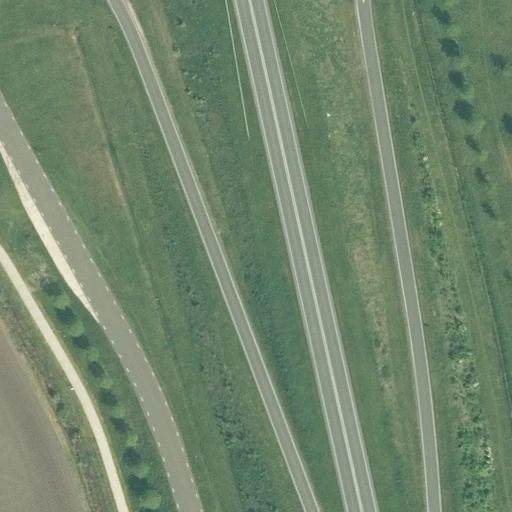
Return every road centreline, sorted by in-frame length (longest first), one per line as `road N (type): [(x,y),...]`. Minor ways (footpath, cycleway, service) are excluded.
road 1 (trunk): [(113,0),(311,511)]
road 2 (trunk): [(360,511),(247,0)]
road 3 (trunk): [(434,511),(363,0)]
road 4 (tertiary): [(189,511),(144,381),(0,115)]
